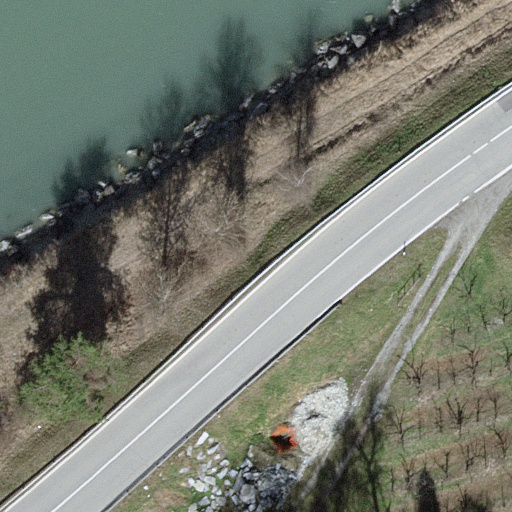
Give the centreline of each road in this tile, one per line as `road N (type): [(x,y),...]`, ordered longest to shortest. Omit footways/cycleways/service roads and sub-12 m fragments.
road 1 (tertiary): [(511,129),(328,266),(50,511)]
road 2 (track): [(383,413),(479,200),(488,144)]
